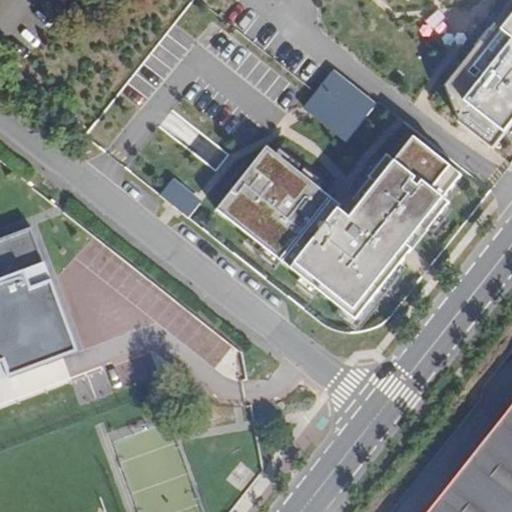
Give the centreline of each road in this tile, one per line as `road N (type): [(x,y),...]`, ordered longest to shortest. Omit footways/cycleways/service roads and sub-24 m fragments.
road 1 (unclassified): [(376,408),(0,118)]
road 2 (residential): [(376,408),(511,244)]
road 3 (residential): [(299,511),(376,408)]
